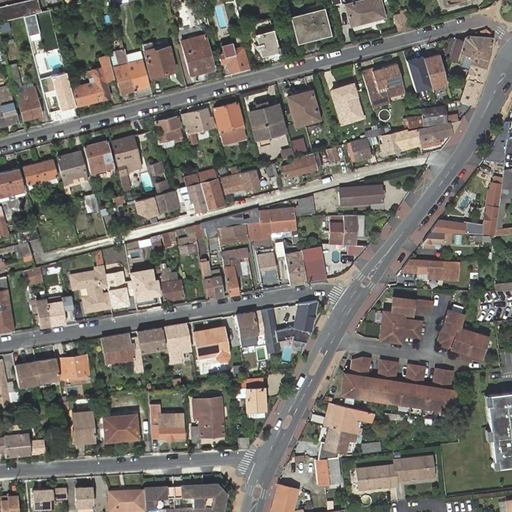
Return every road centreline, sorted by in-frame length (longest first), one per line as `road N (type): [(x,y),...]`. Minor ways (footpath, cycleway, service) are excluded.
road 1 (residential): [(511,43),(481,21),(0,143)]
road 2 (residential): [(0,343),(318,291),(350,305)]
road 3 (residential): [(0,471),(236,457),(264,467)]
road 4 (tertiary): [(350,305),(482,116)]
road 5 (tertiary): [(264,467),(350,305)]
